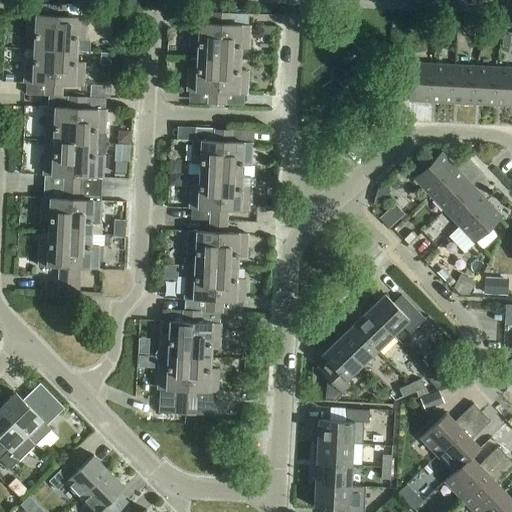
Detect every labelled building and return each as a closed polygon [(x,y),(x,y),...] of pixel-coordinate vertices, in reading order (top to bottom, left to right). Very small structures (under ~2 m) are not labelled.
[(35,39),(34,50),(55,51),(57,5),(49,5),(49,16),(27,15),(26,39),(35,39)] [(57,5),(55,51),(76,52),(88,53),(89,41),(85,41),(86,18),(65,17),(65,6),(57,5)] [(114,20),(115,8),(102,8),(101,14),(106,20),(114,20)] [(186,27),(186,11),(172,11),(172,26),(186,27)] [(198,47),(197,58),(218,59),(220,14),(212,13),(212,25),(191,24),(190,47),(198,47)] [(220,14),(218,59),(239,60),(239,49),(248,50),(249,27),(228,25),(228,14),(220,14)] [(434,36),(450,36),(451,22),(434,22),(434,36)] [(45,96),(52,97),(55,51),(34,50),(34,61),(25,61),(24,84),(45,85),(45,96)] [(55,51),(52,97),(60,97),(61,86),(82,87),(83,63),(75,63),(76,52),(55,51)] [(208,105),(216,105),(218,59),(197,58),(197,69),(188,69),(187,92),(208,93),(208,105)] [(218,59),(216,105),(224,105),(224,94),(246,95),(247,72),(238,71),(239,60),(218,59)] [(409,102),(431,103),(433,65),(411,64),(409,102)] [(431,103),(453,104),(454,66),(433,65),(431,103)] [(453,104),(474,105),(476,68),(454,66),(453,104)] [(474,105),(496,106),(498,69),(476,68),(474,105)] [(496,106),(511,106),(511,69),(498,69),(496,106)] [(47,108),(45,142),(74,143),(76,98),(68,97),(68,109),(47,108)] [(76,98),(74,143),(108,145),(108,144),(104,134),(105,110),(84,109),(84,98),(76,98)] [(200,165),(199,176),(220,176),(223,131),(215,130),(214,142),(193,141),(192,164),(200,165)] [(220,176),(241,177),(241,166),(250,167),(251,143),(230,142),(230,131),(223,131),(220,176)] [(64,177),(64,188),(72,189),(74,143),(45,142),(43,176),(64,177)] [(74,143),(72,189),(80,189),(80,178),(101,179),(103,156),(108,146),(108,145),(74,143)] [(413,180),(429,196),(456,170),(441,154),(413,180)] [(180,174),(181,160),(169,160),(169,174),(180,174)] [(429,196),(444,212),(471,186),(456,170),(429,196)] [(210,210),(210,222),(218,222),(220,176),(199,176),(199,187),(190,186),(189,209),(210,210)] [(218,222),(226,222),(226,211),(248,212),(249,189),(240,188),(241,177),(220,176),(218,222)] [(444,212),(458,227),(486,201),(471,186),(444,212)] [(378,190),(374,204),(390,200),(388,187),(378,190)] [(49,222),(49,233),(69,234),(72,189),(64,188),(63,199),(42,198),(41,222),(49,222)] [(72,189),(69,234),(90,235),(91,224),(99,225),(100,202),(79,200),(80,189),(72,189)] [(489,229),(501,218),(486,201),(458,227),(468,238),(474,244),(475,242),(489,229)] [(195,255),(195,267),(215,267),(218,222),(210,222),(209,233),(188,232),(187,255),(195,255)] [(215,267),(236,268),(237,257),(245,258),(246,234),(225,233),(226,222),(218,222),(215,267)] [(58,292),(65,292),(66,292),(69,234),(49,233),(48,244),(40,244),(38,267),(60,268),(58,292)] [(66,292),(65,292),(65,301),(88,302),(88,297),(101,298),(102,294),(74,292),(75,269),(97,270),(98,247),(89,246),(90,235),(69,234),(66,292)] [(206,301),(205,313),(213,313),(215,267),(195,267),(179,266),(186,277),(184,300),(206,301)] [(213,313),(220,313),(221,314),(222,302),(243,303),(244,280),(236,279),(236,268),(215,267),(213,313)] [(465,278),(453,289),(459,295),(468,296),(475,284),(465,278)] [(507,296),(508,279),(484,278),(483,295),(507,296)] [(384,295),(368,311),(392,336),(402,327),(410,334),(425,320),(401,296),(392,304),(384,295)] [(155,355),(155,356),(189,357),(191,312),(183,311),(182,323),(161,322),(160,345),(155,355)] [(368,311),(353,326),(377,351),(392,336),(368,311)] [(191,312),(189,357),(210,358),(210,347),(219,348),(220,325),(219,324),(220,313),(213,313),(205,313),(199,312),(191,312)] [(353,326),(337,341),(361,366),(377,351),(353,326)] [(361,366),(337,341),(321,356),(325,361),(317,369),(327,379),(324,401),(335,401),(341,395),(342,395),(351,387),(346,381),(361,366)] [(186,416),(189,357),(155,356),(159,367),(158,390),(159,390),(159,401),(158,414),(186,416)] [(216,393),(218,370),(209,369),(210,358),(189,357),(186,416),(196,416),(215,417),(216,405),(196,404),(197,392),(216,393)] [(421,380),(410,385),(411,386),(414,393),(424,389),(421,380)] [(15,394),(0,408),(0,410),(34,446),(51,430),(46,426),(64,409),(40,384),(22,401),(15,394)] [(411,386),(410,385),(398,390),(402,398),(414,393),(411,386)] [(420,400),(425,412),(444,404),(439,392),(420,400)] [(419,439),(436,456),(481,413),(473,404),(454,422),(445,413),(419,439)] [(34,446),(0,410),(0,460),(9,470),(34,446)] [(318,421),(317,443),(362,445),(363,423),(368,424),(369,411),(346,410),(345,422),(318,421)] [(436,456),(452,473),(453,474),(470,457),(470,458),(480,449),(471,440),(490,422),(481,413),(436,456)] [(317,443),(316,464),(351,466),(352,445),(317,443)] [(443,482),(460,500),(506,456),(497,447),(478,466),(470,458),(470,457),(453,474),(452,473),(443,482)] [(64,484),(80,500),(108,472),(93,456),(75,473),(66,464),(48,482),(57,491),(64,484)] [(382,456),(381,468),(390,469),(391,456),(382,456)] [(460,500),(472,511),(482,511),(503,492),(495,483),(511,467),(511,462),(506,456),(460,500)] [(316,464),(315,486),(365,489),(365,488),(350,487),(351,466),(316,464)] [(390,469),(381,468),(381,480),(390,480),(390,469)] [(108,472),(80,500),(91,511),(117,511),(127,503),(118,494),(124,488),(108,472)] [(405,503),(415,493),(407,485),(397,494),(405,503)] [(363,511),(365,489),(315,486),(314,508),(323,509),(323,511),(363,511)] [(482,511),(511,511),(511,499),(511,500),(503,492),(482,511)] [(31,511),(38,507),(29,497),(20,505),(26,511),(31,511)]
